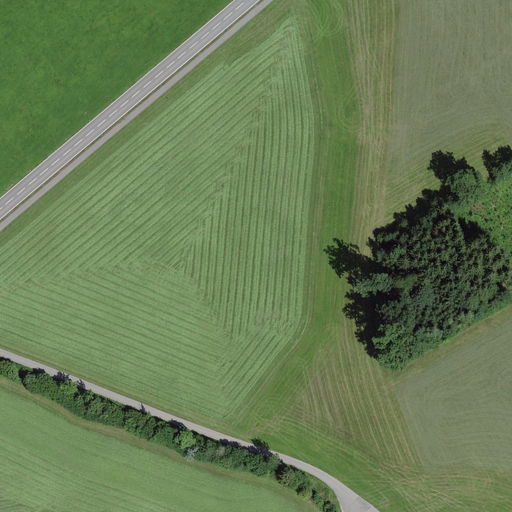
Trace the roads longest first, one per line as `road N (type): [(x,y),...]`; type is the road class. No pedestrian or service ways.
road 1 (unclassified): [(373,511),(300,464),(0,352)]
road 2 (secondary): [(248,0),(0,210)]
